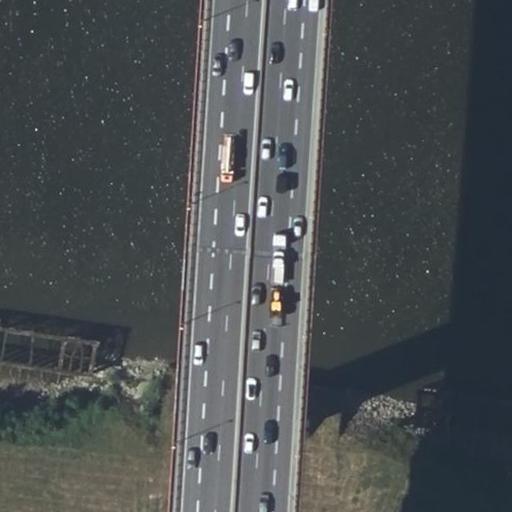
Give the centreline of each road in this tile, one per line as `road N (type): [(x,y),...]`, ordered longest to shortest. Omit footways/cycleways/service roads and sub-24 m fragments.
road 1 (trunk): [(291,511),(327,0)]
road 2 (trunk): [(269,0),(233,511)]
